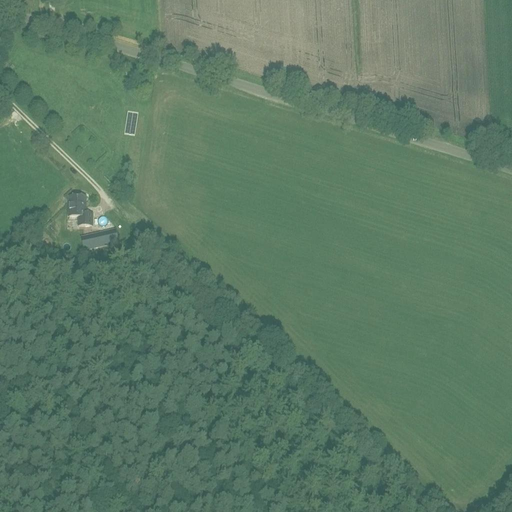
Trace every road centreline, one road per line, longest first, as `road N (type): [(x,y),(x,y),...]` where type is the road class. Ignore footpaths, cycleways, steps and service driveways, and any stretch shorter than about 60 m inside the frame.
road 1 (unclassified): [(511,169),(0,10)]
road 2 (track): [(0,345),(48,335),(137,377),(190,456),(245,511)]
road 3 (track): [(119,210),(7,100)]
